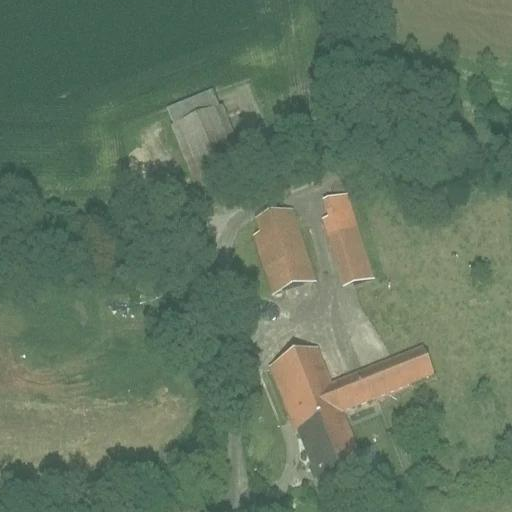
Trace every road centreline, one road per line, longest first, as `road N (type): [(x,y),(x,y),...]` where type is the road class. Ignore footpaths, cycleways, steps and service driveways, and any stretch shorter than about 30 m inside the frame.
road 1 (residential): [(393,101),(357,147),(229,235),(234,511)]
road 2 (residential): [(393,101),(448,138),(511,139)]
